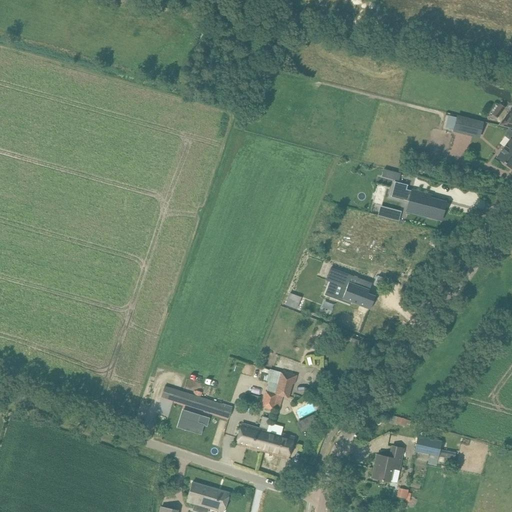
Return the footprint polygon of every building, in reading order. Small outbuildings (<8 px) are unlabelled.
[(500,104),(492,115),(497,118),(505,107),(500,104)] [(511,128),(511,109),(510,109),(498,126),(511,128)] [(483,122),(456,115),(456,118),(448,116),(445,127),(453,129),(452,132),(479,139),(483,122)] [(511,140),(497,158),(511,169),(511,167),(511,140)] [(398,179),(400,172),(384,168),(382,175),(398,179)] [(390,196),(390,197),(416,204),(414,212),(426,215),(426,216),(439,220),(443,202),(428,198),(429,196),(430,197),(430,196),(412,191),(411,194),(405,192),(407,186),(408,185),(394,182),(391,196),(390,196)] [(408,216),(401,230),(434,245),(440,230),(408,216)] [(410,261),(388,251),(385,258),(370,251),(364,263),(401,280),(410,261)] [(330,281),(324,295),(337,300),(338,297),(370,309),(375,296),(365,293),(367,289),(350,283),(352,276),(330,268),(326,280),(330,281)] [(383,284),(385,278),(378,276),(375,282),(383,284)] [(295,302),(287,299),(285,305),(297,309),(301,298),(297,296),(295,302)] [(339,313),(335,323),(359,332),(366,313),(355,309),(352,318),(339,313)] [(281,371),(278,383),(269,381),(266,391),(265,390),(261,407),(273,410),(274,407),(280,408),(283,396),(288,398),(292,384),(294,384),(297,375),(281,371)] [(180,390),(176,401),(229,418),(232,407),(200,397),(194,395),(180,390)] [(183,410),(177,427),(200,434),(203,425),(206,425),(208,418),(199,416),(183,410)] [(395,415),(393,422),(408,427),(410,419),(395,415)] [(225,433),(233,436),(239,420),(231,417),(225,433)] [(238,435),(236,444),(259,451),(264,431),(267,432),(270,419),(262,417),(259,430),(241,425),(238,435)] [(264,431),(259,451),(273,454),(273,455),(288,459),(294,437),(283,434),(281,434),(281,436),(267,432),(264,431)] [(438,456),(440,449),(442,441),(418,436),(415,451),(430,455),(438,456)] [(383,481),(389,482),(392,468),(398,470),(403,449),(392,446),(390,458),(377,455),(372,478),(382,480),(382,481),(383,481)] [(456,453),(440,449),(438,456),(455,459),(456,453)] [(438,460),(438,456),(430,455),(428,463),(436,465),(438,460)] [(186,502),(214,510),(221,511),(223,511),(229,493),(192,482),(186,502)] [(400,488),(399,497),(409,498),(410,489),(400,488)]
